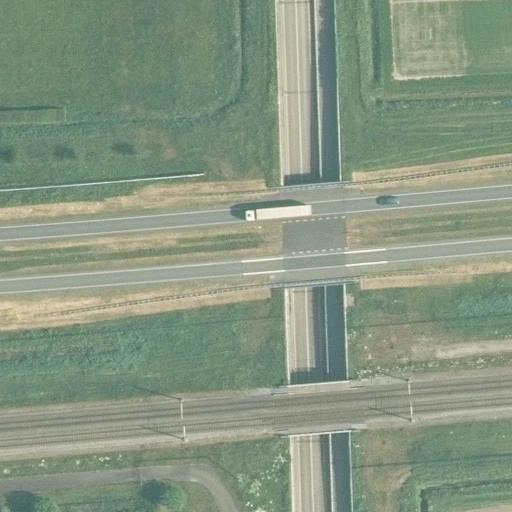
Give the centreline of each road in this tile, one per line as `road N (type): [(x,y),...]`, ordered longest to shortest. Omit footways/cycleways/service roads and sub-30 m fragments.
road 1 (trunk): [(511,195),(0,235)]
road 2 (trunk): [(0,288),(511,249)]
road 3 (secondary): [(310,511),(292,0)]
